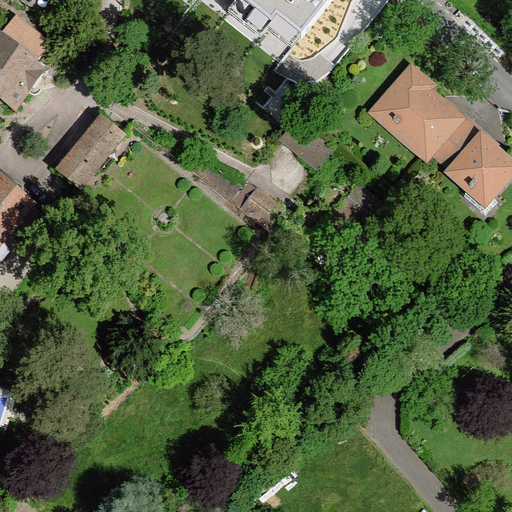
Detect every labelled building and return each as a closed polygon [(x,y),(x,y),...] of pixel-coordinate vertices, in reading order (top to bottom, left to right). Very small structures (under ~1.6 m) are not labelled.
[(234,0),(235,0),(237,1),(229,13),(262,38),(268,28),(292,46),(332,0),(234,0)] [(0,34),(0,98),(14,110),(44,72),(32,64),(48,44),(17,20),(3,37),(0,34)] [(437,162),(473,124),(444,99),(438,94),(442,90),(415,67),(372,115),(426,164),(431,168),(432,169),(437,162)] [(129,143),(103,121),(59,176),(84,196),(129,143)] [(298,122),(281,142),(318,174),(336,153),(298,122)] [(491,214),(511,190),(511,159),(510,158),(473,124),(437,162),(452,175),(453,176),(449,180),(462,191),(491,214)] [(0,249),(34,210),(0,181),(0,249)] [(390,211),(361,186),(317,237),(357,270),(385,238),(396,247),(410,230),(390,211)] [(286,212),(258,191),(243,210),(273,235),(290,215),(286,212)]
